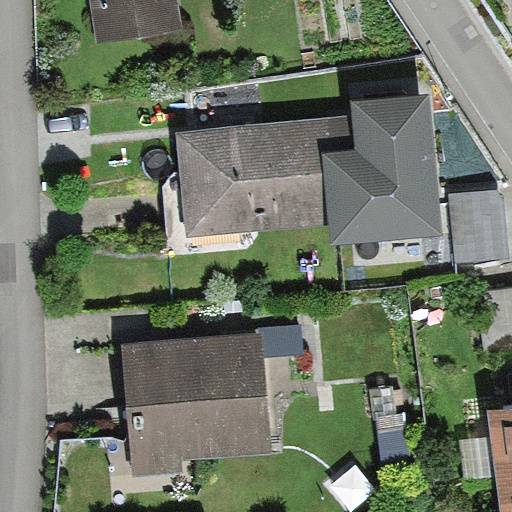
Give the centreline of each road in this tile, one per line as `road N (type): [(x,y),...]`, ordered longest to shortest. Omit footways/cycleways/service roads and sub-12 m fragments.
road 1 (residential): [(8,0),(22,359),(13,511)]
road 2 (residential): [(425,0),(511,128)]
